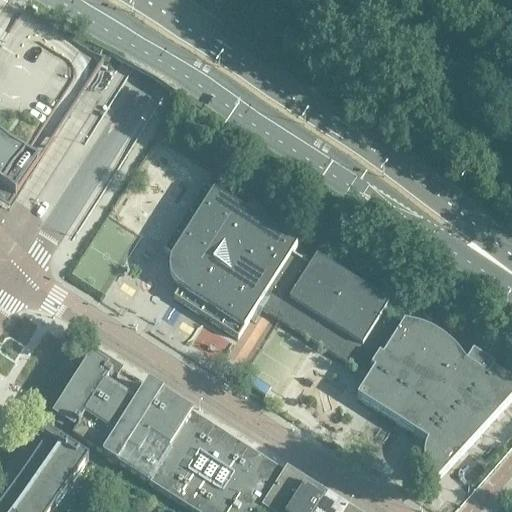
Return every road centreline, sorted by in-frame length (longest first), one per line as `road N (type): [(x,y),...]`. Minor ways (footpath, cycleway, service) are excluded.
road 1 (secondary): [(68,0),(511,291)]
road 2 (secondary): [(511,256),(412,177),(138,0)]
road 3 (residential): [(18,281),(375,511)]
road 4 (unclassified): [(18,281),(202,0)]
